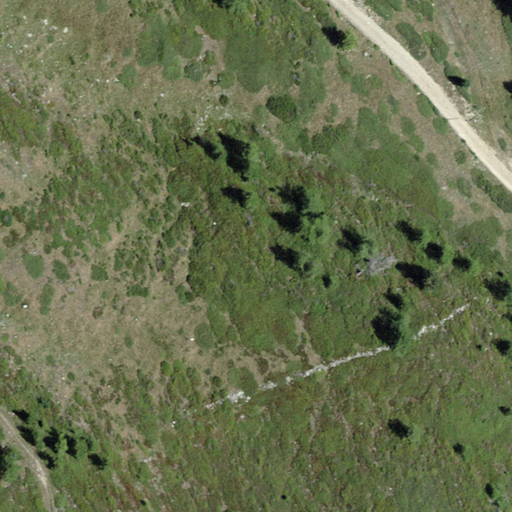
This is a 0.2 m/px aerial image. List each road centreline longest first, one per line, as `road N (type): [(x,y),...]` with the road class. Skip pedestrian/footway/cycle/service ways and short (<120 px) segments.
road 1 (track): [(511,172),(342,0)]
road 2 (track): [(498,156),(442,0)]
